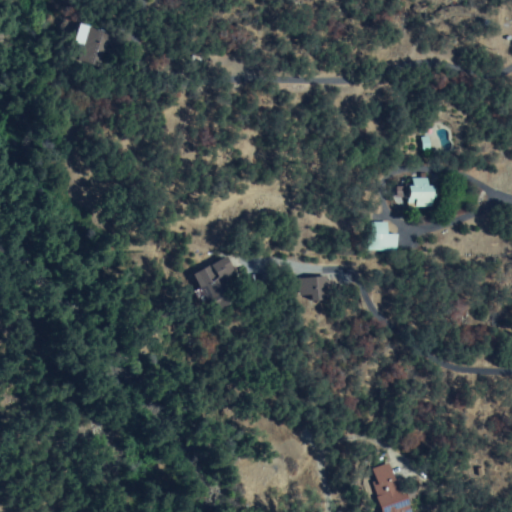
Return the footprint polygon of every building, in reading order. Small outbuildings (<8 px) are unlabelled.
[(99,32),(83,26),(71,61),(88,67),(99,32)] [(426,208),(426,184),(401,184),(401,208),(426,208)] [(395,236),(385,236),(385,224),(366,224),(366,253),(395,253),(395,236)] [(227,263),(194,271),(204,312),(237,304),(227,263)] [(294,303),(330,303),(330,280),(294,280),(294,303)] [(404,511),(403,509),(406,508),(389,462),(367,470),(382,511),(380,511),(404,511)]
